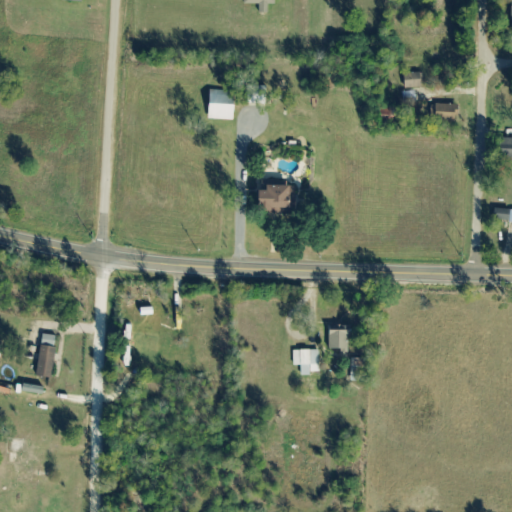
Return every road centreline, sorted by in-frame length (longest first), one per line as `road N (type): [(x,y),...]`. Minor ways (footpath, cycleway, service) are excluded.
road 1 (secondary): [(0,233),(176,265),(511,275)]
road 2 (residential): [(97,511),(118,0)]
road 3 (residential): [(474,275),(482,0)]
road 4 (residential): [(238,266),(240,153),(252,116)]
